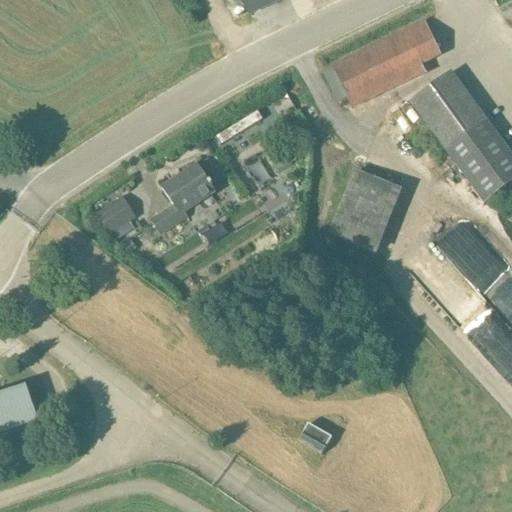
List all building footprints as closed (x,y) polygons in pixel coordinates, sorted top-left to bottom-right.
[(251,0),(256,11),(278,0),(251,0)] [(424,25),(407,34),(421,64),(439,55),(424,25)] [(407,34),(334,69),(350,103),(385,86),(423,68),(421,64),(407,34)] [(486,123),(450,74),(411,103),(447,152),(486,123)] [(385,86),(350,103),(356,117),(392,101),(385,86)] [(511,159),(486,123),(447,152),(484,202),(504,187),(511,196),(511,195),(511,159)] [(173,207),(151,222),(159,236),(187,218),(183,213),(214,193),(210,187),(212,186),(210,183),(209,184),(197,167),(162,190),(173,207)] [(400,191),(355,173),(329,233),(376,253),(400,191)] [(120,200),(95,215),(103,227),(112,222),(127,212),(120,200)] [(112,222),(103,227),(111,240),(120,235),(112,222)] [(511,331),(436,247),(407,273),(511,390),(511,331)] [(23,388),(0,395),(0,436),(35,425),(23,388)] [(310,423),(302,440),(326,453),(335,435),(310,423)]
